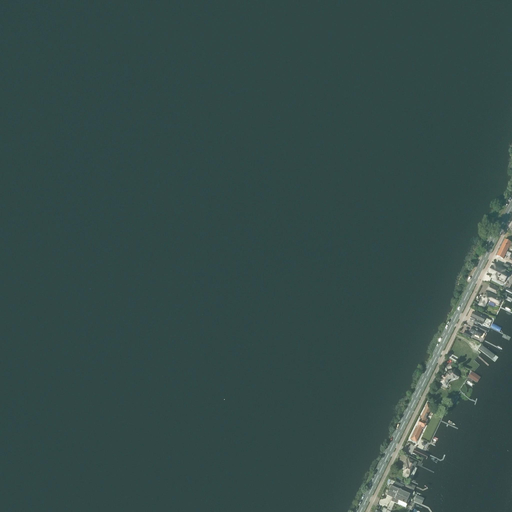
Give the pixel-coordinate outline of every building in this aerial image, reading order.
[(511,249),(511,240),(511,243),(505,240),(497,256),(503,259),(508,248),(511,249)] [(492,267),(489,272),(493,274),(491,278),(497,281),(498,277),(504,280),(507,275),(504,273),(505,270),(494,265),(493,268),(492,267)] [(496,294),(499,289),(490,285),(487,289),(496,294)] [(488,294),(485,293),(482,298),(484,299),(483,301),(482,301),(480,305),(485,308),(489,301),(498,306),(501,299),(489,293),(488,294)] [(473,313),(470,317),(475,319),(474,321),(473,324),(474,324),(473,326),(486,333),(487,330),(477,325),(478,323),(481,325),(485,318),(481,316),(481,315),(483,315),(484,313),(479,311),(478,313),(477,313),(476,314),(473,313)] [(472,327),(470,333),(480,338),(482,332),(472,327)] [(474,341),(473,339),(470,342),(477,348),(480,345),(475,341),(474,341)] [(461,365),(463,364),(460,362),(468,355),(464,351),(466,349),(461,343),(453,350),(458,355),(455,357),(457,360),(458,360),(456,362),(461,365)] [(495,356),(482,346),(479,350),(492,360),(495,356)] [(458,378),(456,369),(446,373),(444,376),(443,376),(442,378),(440,383),(447,386),(450,381),(458,378)] [(413,436),(411,440),(415,442),(417,438),(421,429),(420,429),(421,426),(424,427),(427,420),(425,419),(429,410),(430,410),(432,406),(427,403),(427,404),(426,407),(425,407),(426,408),(413,436)] [(426,454),(424,453),(415,449),(413,452),(413,453),(422,458),(424,458),(426,454)] [(417,462),(409,459),(408,460),(407,460),(404,466),(404,468),(403,470),(405,471),(403,474),(408,476),(413,466),(414,467),(417,462)] [(415,486),(409,483),(402,480),(400,483),(405,486),(405,487),(414,491),(414,490),(415,486)] [(390,501),(387,509),(391,511),(395,503),(406,508),(408,503),(406,503),(410,494),(406,492),(407,490),(403,488),(404,486),(396,482),(394,487),(392,486),(391,486),(387,495),(392,498),(393,498),(392,499),(391,501),(390,501)] [(422,504),(425,498),(417,494),(414,500),(422,504)]
